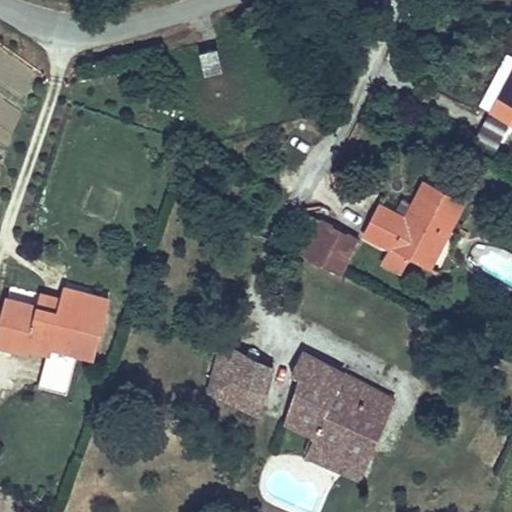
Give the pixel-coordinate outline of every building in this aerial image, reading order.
[(222,54),(200,59),(205,76),(203,77),(198,83),(196,90),(196,97),(198,103),(202,109),(207,113),(214,116),(220,116),(227,115),(233,112),(238,107),(241,100),(242,93),(241,87),(237,81),(232,76),(226,72),(222,54)] [(511,123),(511,64),(487,109),(511,123)] [(405,213),(380,202),(363,235),(388,247),(378,265),(401,276),(410,257),(437,270),(467,200),(423,179),(405,213)] [(325,219),(305,257),(344,278),(365,240),(325,219)] [(37,304),(5,295),(0,314),(0,346),(27,353),(28,347),(48,353),(40,387),(68,394),(76,360),(90,363),(94,358),(111,296),(63,284),(61,296),(41,290),(37,304)] [(218,338),(201,388),(260,416),(276,364),(218,338)] [(304,457),(361,483),(396,397),(345,373),(347,369),(302,348),(290,372),(299,377),(282,422),(313,435),(304,457)]
